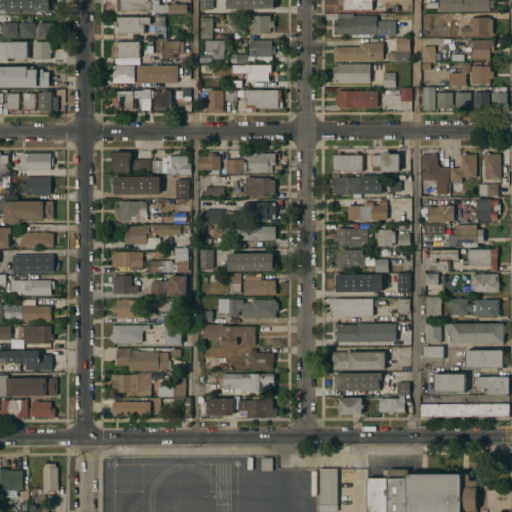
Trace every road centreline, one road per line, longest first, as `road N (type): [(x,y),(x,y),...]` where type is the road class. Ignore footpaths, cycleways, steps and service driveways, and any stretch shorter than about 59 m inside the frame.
road 1 (tertiary): [(511,436),(0,437)]
road 2 (residential): [(85,0),(85,511)]
road 3 (residential): [(511,131),(0,131)]
road 4 (residential): [(305,0),(308,436)]
